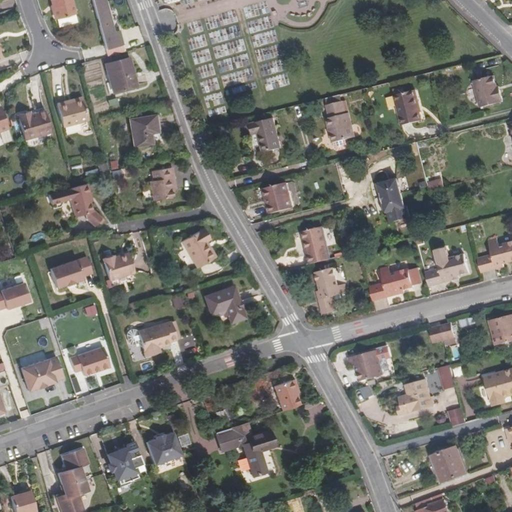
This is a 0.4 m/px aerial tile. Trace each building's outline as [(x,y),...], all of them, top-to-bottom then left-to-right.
[(75,14),(71,0),(51,0),(57,19),(75,14)] [(92,0),(105,47),(123,43),(120,31),(115,33),(106,0),(92,0)] [(126,52),(123,43),(105,47),(107,57),(126,52)] [(112,81),(115,92),(137,86),(130,57),(107,63),(112,81)] [(496,77),(476,82),(483,109),(503,104),(503,102),(505,102),(502,91),(500,91),(496,77)] [(416,92),(395,96),(402,124),(423,119),(420,107),(422,107),(420,97),(418,97),(416,92)] [(68,105),(67,101),(58,104),(64,126),(89,120),(84,101),(68,105)] [(331,119),(327,120),(332,144),(356,139),(351,113),(347,114),(344,102),(328,106),(331,119)] [(9,129),(2,110),(0,110),(0,113),(6,130),(9,129)] [(32,115),(31,111),(19,114),(26,140),(52,133),(47,111),(32,115)] [(157,116),(132,120),(136,147),(161,143),(157,116)] [(262,123),(253,125),(250,126),(253,137),(259,135),(263,154),(282,150),(274,121),(262,123)] [(108,170),(109,169),(108,163),(99,165),(101,172),(108,170)] [(171,179),(175,178),(173,167),(154,169),(155,179),(151,180),(155,199),(174,197),(173,188),(171,179)] [(432,194),(446,189),(442,177),(428,183),(432,194)] [(381,193),(385,205),(387,214),(389,213),(392,223),(411,218),(408,207),(407,207),(399,179),(379,184),(381,193)] [(287,182),(266,188),(272,214),(293,208),(287,182)] [(95,211),(93,211),(91,202),(88,193),(91,192),(88,183),(50,193),(53,203),(54,202),(55,207),(62,205),(63,199),(66,199),(71,198),(76,216),(86,214),(88,219),(96,226),(103,218),(95,211)] [(333,259),(330,246),(326,226),(300,233),(307,265),(333,259)] [(182,241),(197,268),(216,258),(211,248),(208,250),(204,242),(207,240),(202,230),(182,241)] [(35,242),(44,238),(41,232),(32,236),(35,242)] [(511,262),(511,241),(498,246),(496,239),(487,242),(491,256),(476,260),(480,274),(503,268),(503,265),(511,262)] [(104,257),(110,280),(136,272),(131,252),(115,257),(114,254),(104,257)] [(451,278),(459,276),(469,274),(464,255),(446,259),(445,252),(436,255),(439,270),(425,273),(429,287),(452,282),(451,278)] [(66,284),(66,285),(74,282),(74,281),(84,278),(83,276),(92,273),(87,256),(50,268),(56,287),(66,284)] [(339,284),(336,268),(316,273),(320,289),(339,284)] [(396,293),(404,291),(414,288),(414,286),(410,271),(409,269),(391,274),(390,268),(381,270),(385,284),(371,287),(375,302),(397,297),(396,293)] [(418,269),(410,271),(414,286),(422,284),(418,269)] [(0,291),(0,309),(6,308),(7,310),(30,301),(24,283),(0,291)] [(339,284),(320,289),(320,292),(318,292),(324,315),(339,312),(335,296),(349,293),(348,285),(340,287),(339,284)] [(227,311),(229,316),(231,323),(246,318),(234,287),(205,297),(211,316),(218,314),(227,311)] [(87,317),(98,313),(95,304),(85,308),(87,317)] [(511,314),(491,320),(497,345),(511,340),(511,314)] [(172,323),(178,342),(182,341),(175,322),(172,323)] [(178,342),(172,323),(139,333),(147,359),(158,355),(156,352),(161,350),(172,347),(171,344),(178,342)] [(441,326),(445,341),(456,338),(452,323),(441,326)] [(445,341),(441,326),(430,329),(434,344),(445,341)] [(142,344),(139,333),(136,332),(134,331),(131,332),(130,334),(128,337),(131,346),(133,346),(142,344)] [(103,347),(70,358),(74,372),(81,370),(83,376),(110,367),(103,347)] [(383,375),(376,350),(349,357),(351,366),(357,365),(361,381),(383,375)] [(56,356),(21,368),(28,391),(37,388),(38,389),(46,386),(46,385),(55,382),(55,381),(63,378),(56,356)] [(455,379),(451,367),(442,369),(445,381),(455,379)] [(511,369),(486,377),(493,402),(505,399),(504,396),(510,394),(510,395),(511,394),(511,369)] [(0,387),(9,384),(5,372),(0,373),(0,387)] [(295,387),(298,385),(295,378),(274,386),(283,410),(301,403),(297,392),(295,387)] [(427,381),(408,386),(415,411),(434,406),(427,381)] [(462,407),(448,411),(453,427),(466,423),(462,407)] [(172,413),(167,415),(171,424),(176,422),(172,413)] [(251,435),(248,423),(231,428),(219,432),(223,449),(245,444),(253,476),(267,472),(261,450),(275,446),(270,430),(251,435)] [(146,441),(154,463),(181,453),(173,431),(164,434),(156,437),(146,441)] [(187,432),(177,435),(181,446),(191,442),(187,432)] [(120,476),(122,482),(127,480),(128,481),(132,480),(131,479),(137,477),(134,467),(142,465),(134,444),(125,447),(123,448),(123,450),(118,452),(117,450),(107,454),(110,463),(108,464),(110,470),(112,469),(116,478),(117,478),(118,477),(120,476)] [(79,466),(88,463),(83,447),(62,454),(67,469),(57,472),(64,493),(56,496),(61,511),(75,511),(83,509),(78,494),(87,490),(79,466)] [(437,470),(441,484),(463,476),(453,450),(430,459),(434,470),(437,470)] [(130,483),(121,487),(124,495),(133,492),(130,483)] [(12,494),(16,511),(31,511),(37,510),(31,487),(23,488),(23,491),(12,494)] [(448,511),(444,500),(416,511),(448,511)]
